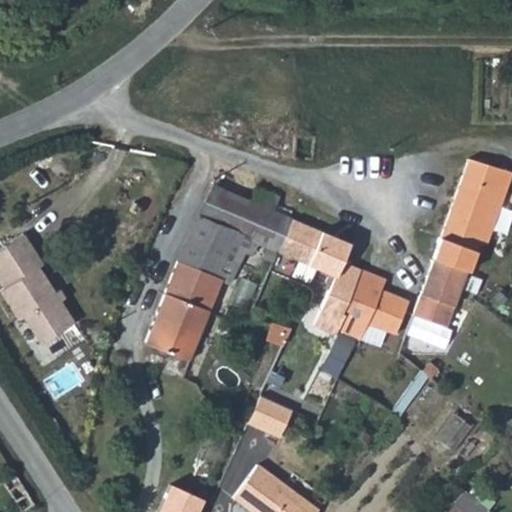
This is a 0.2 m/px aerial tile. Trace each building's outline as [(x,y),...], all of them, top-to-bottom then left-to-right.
[(293,122),(293,158),(313,158),(313,133),(306,133),(308,125),(305,117),(293,122)] [(439,237),(474,249),(503,167),(467,155),(439,237)] [(251,200),(223,188),(220,194),(212,207),(203,203),(174,263),(142,342),(186,359),(218,279),(227,283),(248,239),(276,252),(290,219),(271,211),(277,196),(257,187),(251,200)] [(134,199),(128,208),(135,212),(141,204),(134,199)] [(328,294),(315,326),(336,332),(337,330),(360,270),(339,263),(348,243),(290,219),(276,252),(322,273),(315,290),(328,294)] [(35,262),(39,259),(18,228),(0,239),(0,280),(2,284),(0,286),(0,290),(15,313),(20,310),(38,337),(72,315),(35,262)] [(439,237),(432,257),(467,269),(474,249),(439,237)] [(432,257),(421,289),(416,303),(412,315),(446,327),(467,269),(432,257)] [(360,270),(337,330),(359,338),(364,330),(394,334),(408,300),(380,290),(384,280),(360,270)] [(350,342),(315,326),(301,320),(277,373),(324,395),(350,342)] [(361,407),(372,414),(379,403),(368,395),(361,407)] [(259,399),(246,426),(280,440),(291,412),(259,399)] [(252,511),(316,511),(318,510),(257,464),(232,497),(252,511)] [(35,502),(14,470),(1,479),(14,499),(21,510),(35,502)] [(0,508),(14,499),(1,479),(0,479),(0,508)] [(480,511),(481,511),(486,505),(462,487),(442,511),(480,511)]
